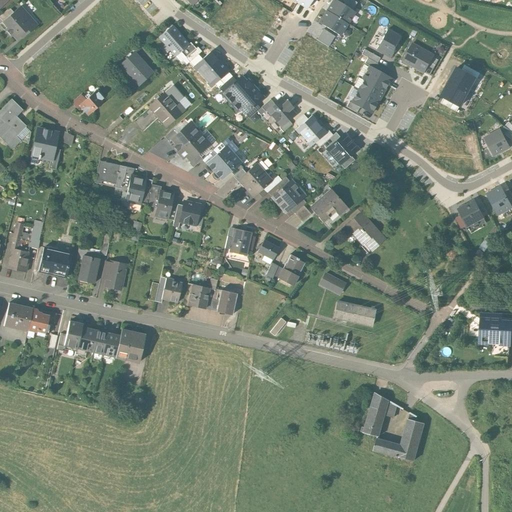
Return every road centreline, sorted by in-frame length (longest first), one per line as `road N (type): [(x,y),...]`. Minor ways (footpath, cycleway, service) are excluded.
road 1 (residential): [(14,83),(43,108),(431,312),(433,325),(400,379)]
road 2 (residential): [(0,287),(400,379)]
road 3 (residential): [(161,0),(450,186),(474,185),(511,166)]
